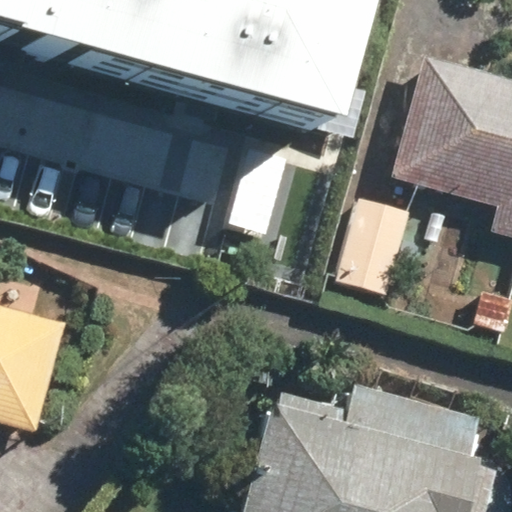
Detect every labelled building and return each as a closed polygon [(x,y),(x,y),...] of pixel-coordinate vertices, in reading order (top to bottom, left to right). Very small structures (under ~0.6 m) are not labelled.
[(0,0),(0,110),(261,180),(309,0),(0,0)] [(511,79),(431,56),(395,181),(495,210),(487,235),(511,241),(511,79)] [(415,204),(359,186),(329,281),(385,299),(415,204)] [(0,305),(0,424),(38,435),(70,325),(0,305)] [(477,511),(493,452),(474,447),(480,423),(358,391),(351,415),(278,396),(247,511),(477,511)]
